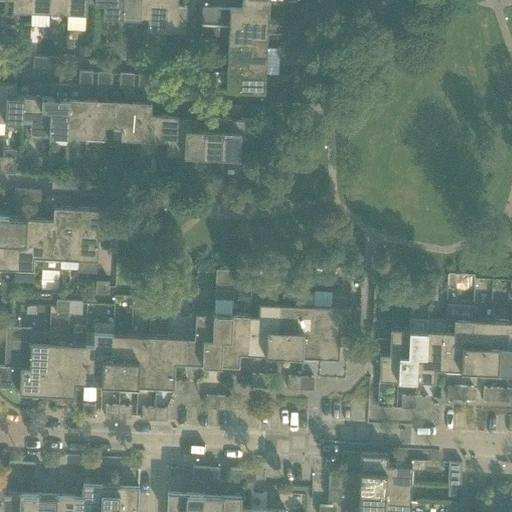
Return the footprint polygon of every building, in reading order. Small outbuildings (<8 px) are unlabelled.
[(12,0),(12,11),(32,12),(32,0),(12,0)] [(32,0),(32,12),(49,12),(49,0),(32,0)] [(49,0),(49,12),(68,13),(68,0),(49,0)] [(88,1),(96,1),(95,0),(68,0),(68,13),(87,14),(88,1)] [(103,15),(122,16),(122,0),(95,0),(96,1),(103,2),(103,15)] [(122,0),(122,16),(141,17),(141,0),(122,0)] [(147,42),(166,43),(167,31),(168,4),(159,4),(159,0),(141,0),(141,17),(148,17),(147,42)] [(168,4),(167,31),(185,31),(187,4),(178,4),(178,0),(159,0),(159,4),(168,4)] [(202,6),(201,20),(216,21),(217,17),(229,17),(228,26),(241,26),(241,18),(268,19),(269,2),(241,0),(241,8),(214,7),(202,6)] [(49,23),(49,12),(32,12),(32,23),(49,23)] [(87,14),(68,13),(67,24),(87,25),(87,14)] [(228,35),(228,44),(267,46),(268,19),(241,18),(241,26),(228,26),(201,25),(200,38),(216,39),(216,34),(228,35)] [(214,62),(227,62),(239,63),(239,72),(266,73),(267,54),(267,46),(228,44),(227,53),(214,53),(214,62)] [(79,46),(78,55),(90,56),(91,46),(90,46),(79,46)] [(33,71),(47,72),(47,56),(34,56),(33,71)] [(47,56),(47,72),(60,72),(60,57),(47,56)] [(295,61),(294,75),(309,75),(310,62),(295,61)] [(239,63),(227,62),(226,71),(214,71),(213,80),(226,81),(226,90),(265,92),(266,73),(239,72),(239,63)] [(5,120),(23,120),(24,95),(15,94),(16,82),(15,82),(15,68),(8,68),(7,81),(0,80),(0,92),(7,93),(5,120)] [(67,136),(85,136),(86,110),(95,111),(96,98),(87,97),(87,86),(92,86),(92,71),(79,70),(78,84),(68,84),(67,109),(68,110),(67,136)] [(86,110),(85,136),(103,137),(104,137),(105,124),(113,125),(114,99),(104,98),(105,86),(109,87),(110,71),(97,71),(96,98),(95,111),(86,110)] [(114,99),(113,125),(119,125),(121,125),(121,138),(139,139),(140,112),(132,112),(132,99),(133,73),(120,72),(119,87),(124,87),(123,99),(114,99)] [(132,99),(132,112),(140,112),(139,139),(157,140),(158,114),(158,113),(151,113),(151,100),(150,100),(151,86),(151,73),(138,73),(137,88),(141,88),(141,100),(132,99)] [(309,75),(294,75),(294,88),(309,89),(309,75)] [(28,134),(48,135),(49,109),(41,108),(41,96),(42,83),(33,82),(32,95),(24,95),(23,120),(29,121),(28,134)] [(48,135),(67,136),(68,110),(67,109),(68,84),(50,83),(50,96),(41,96),(41,108),(49,109),(48,135)] [(158,114),(157,140),(165,140),(166,140),(166,154),(184,154),(186,127),(177,126),(177,114),(179,87),(165,86),(164,101),(169,101),(169,114),(158,114)] [(184,154),(203,155),(204,128),(213,129),(214,117),(214,112),(196,111),(197,88),(183,87),(182,102),(183,102),(183,115),(177,114),(177,126),(186,127),(184,154)] [(203,155),(220,156),(221,129),(230,130),(231,117),(222,116),(223,103),(215,103),(214,112),(214,117),(213,129),(204,128),(203,155)] [(221,129),(220,156),(249,157),(250,117),(241,117),(241,104),(231,104),(231,117),(230,130),(221,129)] [(2,157),(1,172),(15,172),(15,158),(2,157)] [(52,187),(65,188),(65,175),(52,174),(52,187)] [(65,175),(65,188),(78,189),(78,175),(65,175)] [(205,198),(218,198),(219,184),(206,183),(205,198)] [(219,184),(218,198),(232,199),(232,184),(219,184)] [(14,201),(27,202),(28,189),(15,188),(14,201)] [(28,189),(27,202),(40,202),(41,189),(28,189)] [(43,257),(42,269),(60,270),(60,267),(61,257),(62,233),(71,233),(72,206),(53,205),(53,218),(45,218),(43,257)] [(90,207),(72,206),(71,233),(62,233),(61,257),(79,258),(80,234),(89,234),(90,207)] [(109,208),(90,207),(89,234),(80,234),(79,258),(97,259),(98,235),(107,235),(109,208)] [(0,240),(8,241),(9,216),(0,215),(0,240)] [(0,267),(16,268),(17,241),(26,242),(27,217),(9,216),(8,241),(0,240),(0,267)] [(17,241),(16,268),(34,269),(35,256),(43,257),(45,218),(27,217),(26,242),(17,241)] [(61,257),(60,267),(78,268),(79,258),(61,257)] [(97,269),(97,259),(79,258),(78,268),(97,269)] [(34,269),(16,268),(15,277),(33,278),(34,269)] [(60,270),(42,269),(42,277),(60,278),(60,270)] [(96,280),(96,291),(96,293),(109,293),(109,281),(96,280)] [(314,295),(314,304),(332,305),(332,296),(314,295)] [(56,305),(56,313),(68,313),(69,300),(56,299),(56,305)] [(69,300),(68,313),(81,314),(82,302),(82,301),(69,300)] [(258,314),(250,314),(248,353),(266,354),(267,329),(276,329),(277,302),(259,301),(258,314)] [(295,303),(277,302),(276,329),(267,329),(266,354),(284,355),(285,330),(294,330),(295,303)] [(314,304),(295,303),(294,330),(285,330),(284,355),(302,356),(303,331),(312,331),(314,304)] [(332,305),(314,304),(312,331),(303,331),(302,356),(320,356),(322,331),(330,332),(332,305)] [(322,331),(320,356),(339,357),(340,346),(346,346),(353,347),(354,333),(360,334),(361,313),(361,306),(350,306),(332,305),(330,332),(322,331)] [(194,336),(186,336),(184,362),(202,363),(203,337),(212,337),(213,312),(196,311),(194,336)] [(232,313),(213,312),(212,337),(203,337),(202,363),(220,364),(222,338),(230,338),(232,313)] [(250,314),(232,313),(230,338),(222,338),(220,364),(239,365),(240,352),(248,353),(250,314)] [(445,329),(443,369),(461,370),(463,344),(471,345),(472,318),(454,317),(446,316),(445,316),(445,317),(445,329)] [(490,319),(472,318),(471,345),(463,344),(461,370),(480,371),(481,345),(489,346),(490,319)] [(508,320),(490,319),(489,346),(481,345),(480,371),(498,371),(499,346),(507,346),(508,320)] [(511,319),(508,320),(507,346),(499,346),(498,371),(511,372),(511,319)] [(85,343),(83,383),(100,384),(102,358),(112,358),(113,332),(113,323),(95,322),(95,331),(86,331),(85,343)] [(6,325),(5,338),(31,340),(31,330),(31,327),(6,325)] [(377,339),(376,351),(380,351),(379,369),(378,377),(378,378),(379,378),(398,379),(399,352),(408,352),(409,328),(391,327),(390,338),(377,338),(377,339)] [(398,379),(416,380),(417,353),(426,353),(427,329),(409,328),(408,352),(399,352),(398,379)] [(417,353),(416,380),(434,381),(434,368),(436,368),(443,369),(445,329),(427,329),(426,353),(417,353)] [(0,364),(0,386),(19,387),(19,392),(38,393),(39,366),(48,367),(49,342),(49,331),(31,330),(31,340),(30,353),(4,351),(4,364),(0,364)] [(131,333),(113,332),(112,358),(102,358),(100,384),(118,385),(120,359),(130,359),(131,333)] [(149,334),(131,333),(130,359),(120,359),(118,385),(137,386),(138,360),(148,360),(149,334)] [(167,335),(149,334),(148,360),(138,360),(137,386),(155,386),(156,361),(166,361),(167,335)] [(186,336),(167,335),(166,361),(156,361),(155,386),(174,387),(174,393),(187,394),(188,380),(175,380),(176,362),(184,362),(186,336)] [(5,338),(4,351),(30,353),(31,340),(5,338)] [(38,393),(56,394),(57,367),(66,368),(67,343),(49,342),(48,367),(39,366),(38,393)] [(57,367),(56,394),(74,395),(75,382),(79,383),(83,383),(85,343),(79,343),(67,343),(66,368),(57,367)] [(251,386),(264,387),(265,374),(252,373),(251,386)] [(265,374),(264,387),(277,387),(277,374),(265,374)] [(287,388),(300,389),(301,375),(288,375),(287,388)] [(301,375),(300,389),(313,389),(314,376),(301,375)] [(447,385),(446,398),(448,398),(459,398),(460,386),(447,385)] [(460,386),(459,398),(461,399),(472,399),(473,386),(460,386)] [(483,387),(482,400),(483,400),(495,400),(496,388),(483,387)] [(496,388),(495,400),(497,400),(508,401),(508,394),(509,388),(496,388)] [(205,408),(218,408),(219,396),(206,395),(205,408)] [(402,395),(401,408),(414,408),(414,396),(402,395)] [(219,396),(218,408),(231,409),(232,396),(219,396)] [(414,396),(414,408),(427,409),(427,397),(427,396),(414,396)] [(82,402),(82,412),(81,415),(95,416),(95,403),(82,402)] [(104,417),(117,417),(118,404),(105,404),(104,417)] [(118,404),(117,417),(130,418),(131,405),(118,404)] [(140,419),(153,419),(154,406),(141,405),(140,419)] [(154,406),(153,419),(167,420),(167,407),(154,406)] [(361,452),(360,471),(385,472),(384,481),(411,482),(412,463),(387,462),(387,453),(361,452)] [(8,474),(21,475),(22,462),(8,461),(8,474)] [(456,487),(461,487),(462,462),(449,461),(448,486),(456,487)] [(22,462),(21,475),(34,476),(35,462),(22,462)] [(192,478),(205,479),(206,466),(193,466),(192,478)] [(206,466),(205,479),(218,480),(219,467),(206,466)] [(229,481),(242,481),(243,468),(230,468),(229,481)] [(243,468),(242,481),(255,482),(256,469),(243,468)] [(360,471),(359,489),(384,490),(383,499),(410,500),(411,482),(384,481),(385,472),(360,471)] [(329,475),(328,488),(341,488),(342,475),(329,475)] [(82,495),(74,495),(73,511),(91,511),(92,509),(100,510),(102,483),(83,483),(82,495)] [(120,484),(102,483),(100,510),(92,509),(91,511),(109,511),(110,510),(119,511),(120,484)] [(109,511),(137,511),(138,511),(139,485),(120,484),(119,511),(110,510),(109,511)] [(448,486),(447,496),(455,496),(456,487),(448,486)] [(341,488),(328,488),(328,501),(341,501),(341,488)] [(359,489),(358,507),(383,508),(382,511),(409,511),(410,500),(383,499),(384,490),(359,489)] [(19,511),(21,492),(3,491),(1,511),(19,511)] [(37,511),(38,493),(21,492),(19,511),(37,511)] [(186,511),(187,493),(167,492),(166,511),(186,511)] [(55,511),(57,494),(38,493),(37,511),(55,511)] [(204,511),(205,493),(187,493),(186,511),(204,511)] [(222,511),(223,494),(205,493),(204,511),(222,511)] [(73,511),(74,495),(57,494),(55,511),(73,511)] [(248,511),(249,508),(241,508),(241,495),(223,494),(222,511),(248,511)]
